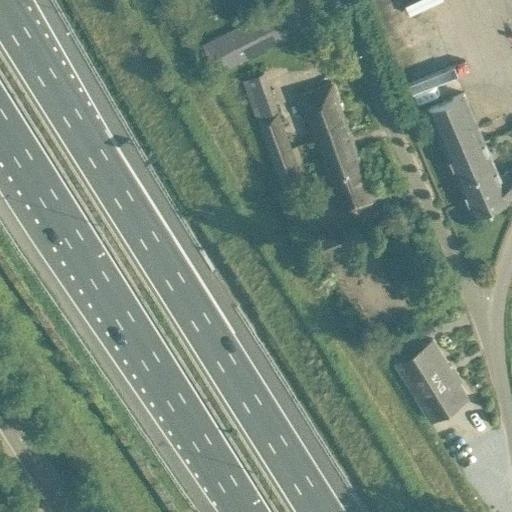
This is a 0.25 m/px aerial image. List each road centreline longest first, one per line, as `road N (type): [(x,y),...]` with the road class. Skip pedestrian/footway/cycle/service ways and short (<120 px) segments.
road 1 (motorway): [(318,511),(0,3)]
road 2 (motorway): [(0,117),(248,511)]
road 3 (unclassified): [(490,320),(462,277),(339,0)]
road 4 (unclassified): [(511,441),(490,320)]
road 5 (secondary): [(63,511),(0,409)]
